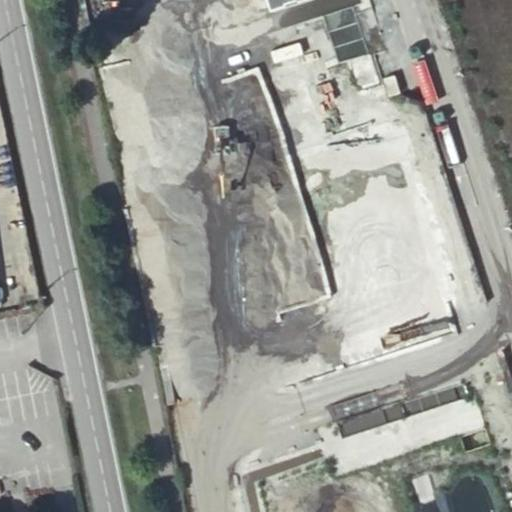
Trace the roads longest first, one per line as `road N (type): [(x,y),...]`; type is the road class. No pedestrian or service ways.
road 1 (unclassified): [(108,511),(4,0)]
road 2 (unclassified): [(409,0),(511,311)]
road 3 (unknown): [(0,442),(23,438),(38,421),(20,345)]
